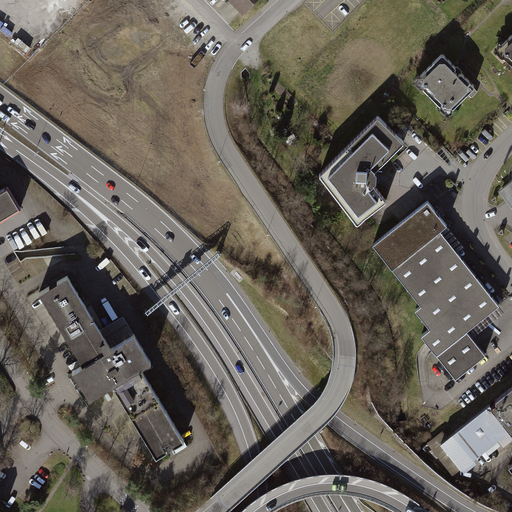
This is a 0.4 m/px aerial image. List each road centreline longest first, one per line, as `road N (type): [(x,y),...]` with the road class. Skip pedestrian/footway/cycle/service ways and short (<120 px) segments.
road 1 (residential): [(289,0),(231,55),(217,89),(218,124),(334,309),(346,365),(322,414),(224,504)]
road 2 (motorway): [(55,177),(130,232),(192,298),(325,511)]
road 3 (motorway): [(55,177),(147,274),(213,363),(252,443),(264,511)]
road 4 (motorway): [(467,511),(318,407),(222,295)]
road 5 (motorway): [(222,295),(144,216),(0,101)]
road 6 (motorway): [(349,510),(222,295)]
road 7 (residential): [(138,511),(55,432),(0,351)]
road 8 (residential): [(511,137),(477,184),(478,219),(511,276)]
road 9 (motorway): [(408,511),(344,487),(296,493),(261,511)]
